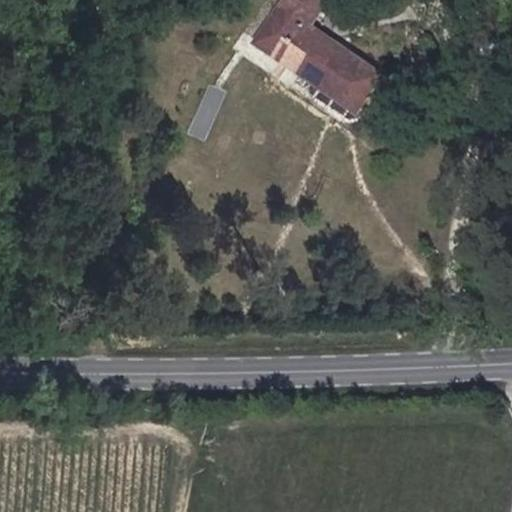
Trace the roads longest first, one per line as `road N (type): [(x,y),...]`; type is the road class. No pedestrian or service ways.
road 1 (secondary): [(0,371),(511,363)]
road 2 (unknown): [(438,366),(473,28)]
